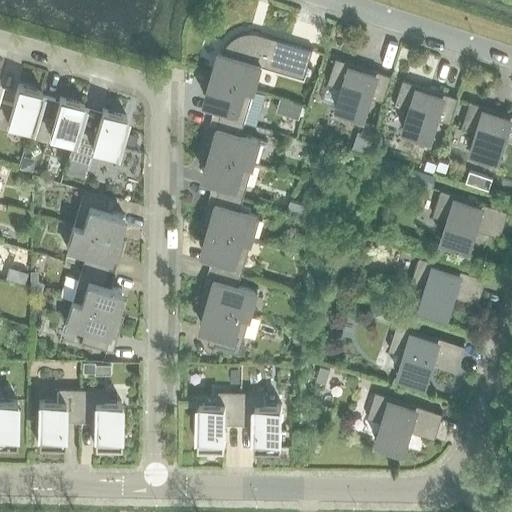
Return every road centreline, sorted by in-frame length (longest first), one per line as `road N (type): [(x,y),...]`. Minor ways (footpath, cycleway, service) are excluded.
road 1 (residential): [(155,486),(159,88),(0,42)]
road 2 (unclassified): [(155,486),(445,484),(472,453),(511,333)]
road 3 (residential): [(511,59),(330,0)]
road 4 (unclassified): [(0,484),(155,486)]
